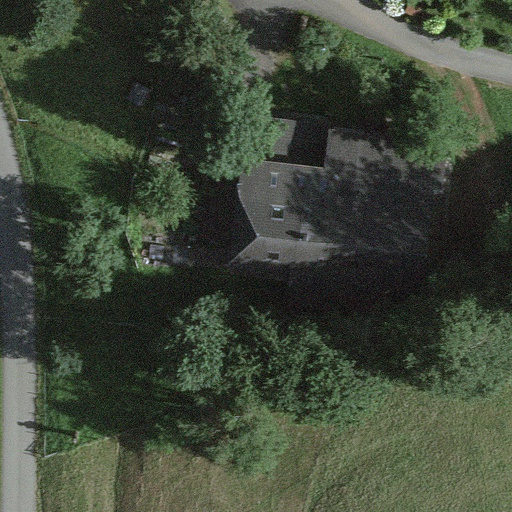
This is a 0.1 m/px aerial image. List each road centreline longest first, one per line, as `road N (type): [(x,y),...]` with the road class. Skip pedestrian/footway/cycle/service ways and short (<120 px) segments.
road 1 (residential): [(23,511),(19,278),(0,150)]
road 2 (track): [(511,69),(324,0)]
